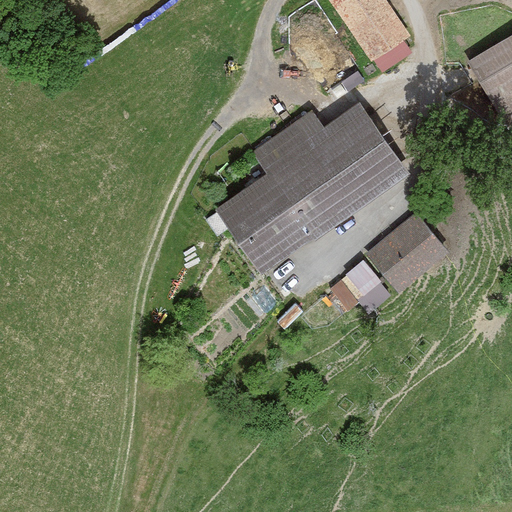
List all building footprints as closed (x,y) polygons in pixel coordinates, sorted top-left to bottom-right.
[(390,0),(336,0),(377,61),(415,35),(390,0)] [(511,36),(474,61),(511,121),(511,36)] [(272,172),(221,208),(268,274),(416,170),(365,98),(328,124),(316,108),(256,150),(272,172)] [(423,210),(372,252),(404,292),(456,250),(423,210)] [(362,296),(370,309),(393,294),(368,256),(329,281),(346,307),(362,296)]
